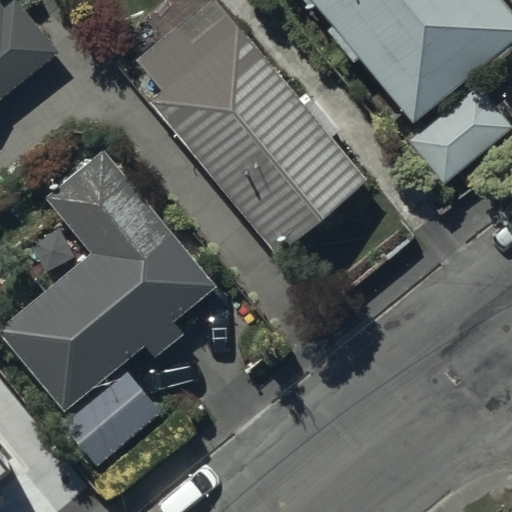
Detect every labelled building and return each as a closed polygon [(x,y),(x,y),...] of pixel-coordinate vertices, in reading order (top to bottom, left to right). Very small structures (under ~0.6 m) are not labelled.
[(0,0),(0,93),(58,47),(20,0),(1,0),(1,1),(0,0)] [(160,81),(145,93),(272,247),(364,171),(222,0),(195,0),(134,51),(160,81)] [(307,0),(406,116),(484,50),(503,48),(509,30),(511,27),(511,6),(506,0),(307,0)] [(511,121),(473,76),(405,133),(443,178),(511,121)] [(0,330),(59,402),(139,337),(152,352),(183,327),(171,312),(215,277),(101,139),(42,187),(88,244),(0,315),(0,330)] [(122,363),(57,415),(93,460),(158,407),(122,363)]
